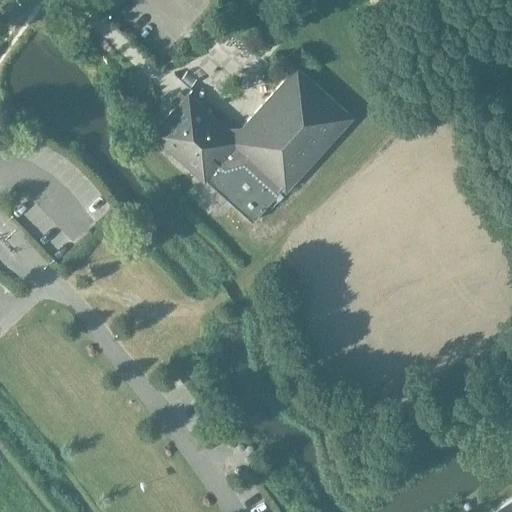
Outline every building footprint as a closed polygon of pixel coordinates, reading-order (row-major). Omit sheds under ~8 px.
[(229,131),(187,93),(183,98),(179,94),(175,98),(179,102),(153,131),(205,178),(206,176),(254,219),(284,186),(286,188),(351,116),(296,66),(238,131),(229,131)] [(193,193),(183,202),(200,220),(210,211),(193,193)] [(247,242),(263,258),(297,221),(280,206),(247,242)] [(222,460),(249,465),(251,453),(224,448),(222,460)] [(511,511),(511,498),(490,511),(511,511)]
